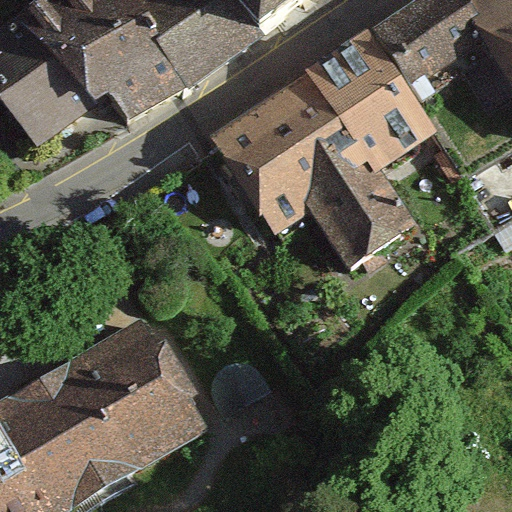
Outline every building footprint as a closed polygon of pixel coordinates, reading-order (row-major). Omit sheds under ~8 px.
[(38,0),(0,26),(0,89),(42,152),(103,110),(125,142),(189,99),(127,8),(121,0),(38,0)] [(138,0),(127,8),(189,99),(315,13),(306,0),(138,0)] [(394,99),(455,49),(444,1),(442,0),(413,0),(348,40),(394,99)] [(459,67),(511,138),(511,0),(445,0),(444,1),(455,49),(459,67)] [(394,99),(348,40),(286,80),(354,182),(370,173),(416,147),(394,99)] [(354,182),(286,80),(190,152),(251,246),(288,221),(323,286),(406,235),(370,173),(354,182)] [(130,322),(0,394),(0,511),(49,511),(192,433),(130,322)]
